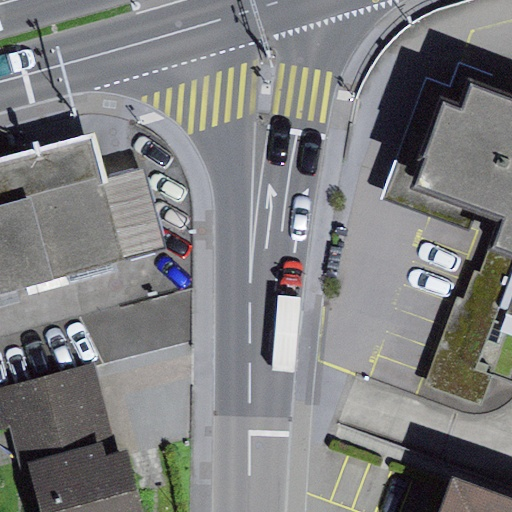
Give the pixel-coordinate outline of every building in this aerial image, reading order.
[(468,96),(489,103),(497,81),(460,67),(451,91),(427,82),(383,202),(473,234),(478,219),(417,197),(447,112),(461,117),(468,96)] [(461,117),(447,112),(435,147),(417,197),(478,219),(511,230),(500,261),(511,260),(511,110),(489,103),(468,96),(461,117)] [(0,304),(170,258),(147,174),(108,184),(96,140),(0,165),(0,304)] [(458,295),(423,388),(480,409),(489,385),(470,378),(511,267),(511,260),(500,261),(494,276),(478,270),(467,299),(458,295)] [(95,365),(0,388),(0,429),(9,428),(19,468),(28,465),(104,446),(115,443),(95,365)] [(104,446),(28,465),(40,511),(139,511),(127,458),(108,463),(104,446)] [(511,511),(511,510),(456,489),(447,511),(511,511)]
